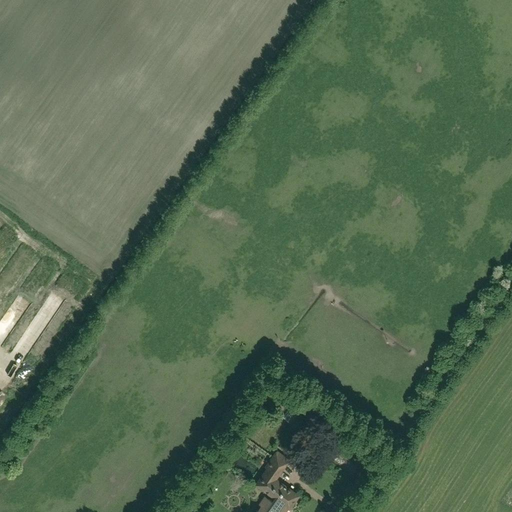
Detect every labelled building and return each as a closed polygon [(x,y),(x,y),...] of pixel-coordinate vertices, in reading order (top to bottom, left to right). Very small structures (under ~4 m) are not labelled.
[(21,242),(0,273),(0,288),(6,293),(34,250),(21,242)] [(291,422),(305,406),(301,403),(287,419),(291,422)] [(240,444),(247,433),(241,427),(238,431),(237,430),(232,438),(240,444)] [(367,449),(370,445),(356,435),(353,440),(367,449)] [(275,497),(272,501),(268,498),(262,507),(261,507),(257,511),(285,511),(298,495),(276,480),(290,460),(278,452),(266,468),(268,469),(257,485),(275,497)]
